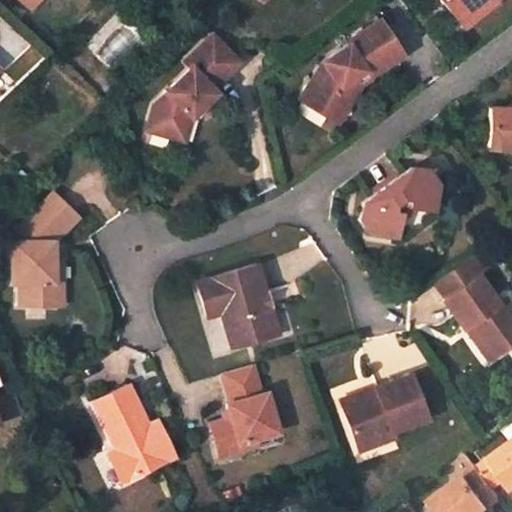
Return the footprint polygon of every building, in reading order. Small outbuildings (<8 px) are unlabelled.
[(452,0),(447,4),(457,16),(476,0),(452,0)] [(464,26),(496,0),(476,0),(457,16),(464,26)] [(333,51),(318,62),(308,78),(294,102),(325,119),(339,95),(349,101),(358,84),(352,77),(359,72),(364,79),(374,72),(370,67),(368,65),(366,62),(392,44),(373,19),(338,44),(340,46),(339,46),(333,51)] [(238,61),(211,33),(183,60),(189,66),(153,101),(145,129),(168,136),(176,110),(183,108),(189,115),(206,98),(202,95),(238,61)] [(374,72),(399,53),(394,46),(392,44),(366,62),(368,65),(370,67),(374,72)] [(335,124),(349,101),(339,95),(325,119),(335,124)] [(511,103),(508,108),(489,107),(488,146),(511,147),(511,103)] [(183,108),(176,110),(168,136),(182,140),(189,115),(183,108)] [(409,164),(361,200),(359,218),(370,231),(394,234),(398,210),(406,204),(431,207),(436,180),(426,166),(409,164)] [(45,259),(44,237),(56,238),(79,209),(52,187),(21,229),(20,240),(16,240),(17,279),(24,279),(24,303),(56,303),(57,280),(64,280),(63,259),(45,259)] [(470,256),(434,280),(446,297),(481,272),(470,256)] [(277,332),(269,304),(264,305),(260,295),(266,294),(257,264),(197,282),(206,317),(221,312),(231,346),(277,332)] [(446,297),(466,325),(473,320),(496,353),(511,342),(511,303),(506,295),(500,299),(481,272),(446,297)] [(64,303),(64,280),(57,280),(56,303),(64,303)] [(466,325),(489,359),(496,353),(473,320),(466,325)] [(241,440),(259,434),(278,428),(267,390),(261,392),(253,364),(224,372),(232,401),(228,402),(232,416),(213,422),(222,452),(243,446),(241,440)] [(388,434),(424,421),(411,384),(407,374),(371,387),(375,397),(340,410),(355,452),(377,443),(376,438),(388,434)] [(11,392),(8,383),(0,386),(0,388),(2,395),(11,392)] [(92,401),(131,481),(175,460),(161,429),(153,434),(149,426),(128,383),(92,401)] [(340,410),(375,397),(371,387),(359,391),(336,400),(340,410)] [(0,420),(19,414),(11,392),(2,395),(0,395),(0,420)] [(20,423),(22,430),(35,425),(33,418),(20,423)] [(161,429),(157,422),(149,426),(153,434),(161,429)] [(259,434),(241,440),(243,446),(261,441),(259,434)] [(511,440),(474,468),(489,489),(490,490),(501,482),(509,491),(509,492),(511,489),(511,440)] [(467,472),(474,468),(462,451),(455,455),(467,473),(467,472)] [(479,511),(481,511),(498,499),(490,491),(490,490),(489,489),(474,468),(467,472),(467,473),(428,501),(435,511),(479,511)] [(48,477),(42,485),(54,493),(60,485),(48,477)]
